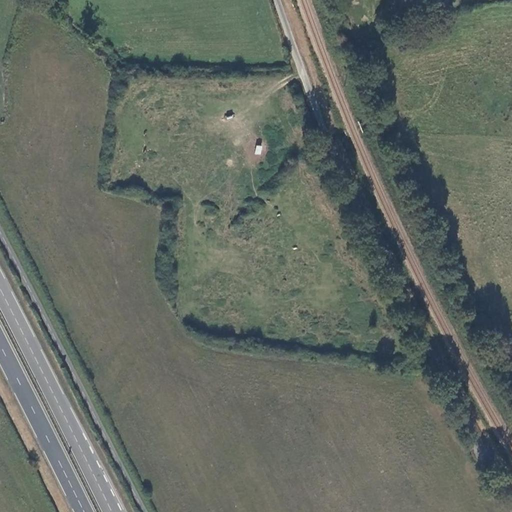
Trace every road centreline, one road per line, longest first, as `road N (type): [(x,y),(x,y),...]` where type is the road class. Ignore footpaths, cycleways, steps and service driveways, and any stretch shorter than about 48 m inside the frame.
road 1 (unclassified): [(277,0),(369,220),(511,500)]
road 2 (trunk): [(110,511),(0,290)]
road 3 (trunk): [(0,346),(82,511)]
